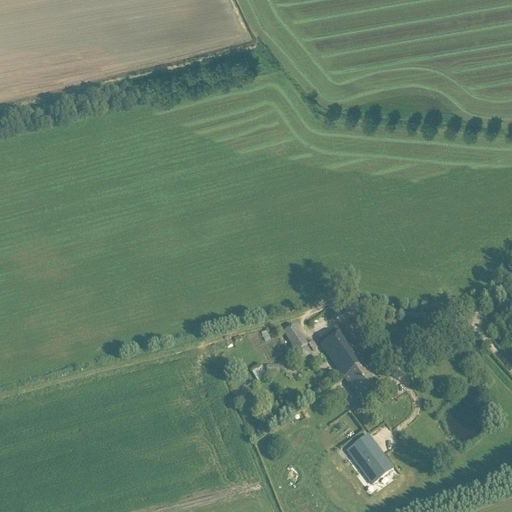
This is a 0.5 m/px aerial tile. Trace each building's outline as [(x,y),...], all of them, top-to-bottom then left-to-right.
[(294,325),(283,332),(291,345),(293,348),(299,358),(306,353),(301,344),(304,341),(294,325)] [(321,346),(344,377),(364,363),(341,331),(321,346)] [(283,361),(277,366),(279,369),(286,365),(283,361)] [(344,377),(362,402),(382,387),(364,363),(344,377)] [(253,370),(258,380),(265,377),(260,367),(253,370)] [(385,424),(370,434),(373,439),(379,436),(381,439),(386,436),(390,442),(395,439),(385,424)] [(349,443),(352,448),(347,452),(372,485),(393,470),(365,432),(349,443)]
